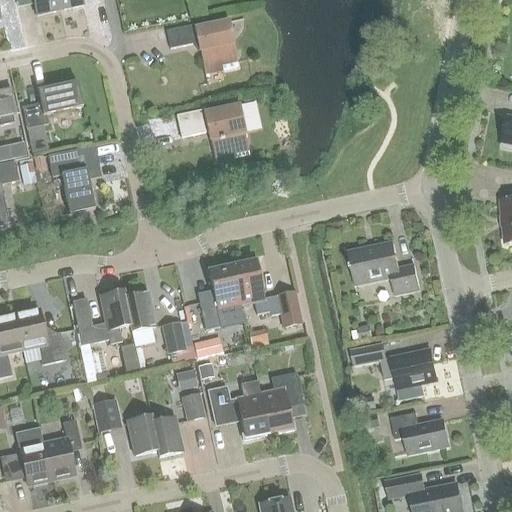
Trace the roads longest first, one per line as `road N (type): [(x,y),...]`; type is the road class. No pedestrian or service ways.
road 1 (residential): [(0,64),(71,47),(105,59),(152,261)]
road 2 (residential): [(74,511),(286,466),(325,480),(337,511)]
road 3 (residential): [(152,261),(224,234),(432,191)]
road 4 (residential): [(498,511),(455,292)]
road 5 (residential): [(432,191),(467,0)]
road 6 (residential): [(0,282),(152,261)]
